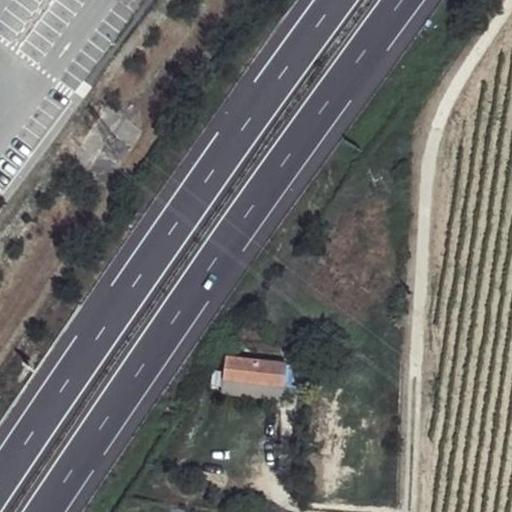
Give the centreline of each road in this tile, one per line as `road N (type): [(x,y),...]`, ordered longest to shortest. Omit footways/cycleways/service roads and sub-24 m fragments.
road 1 (motorway): [(44,511),(250,206),(402,0)]
road 2 (motorway): [(338,0),(198,189),(0,483)]
road 3 (track): [(511,7),(434,114),(422,194),(408,511)]
